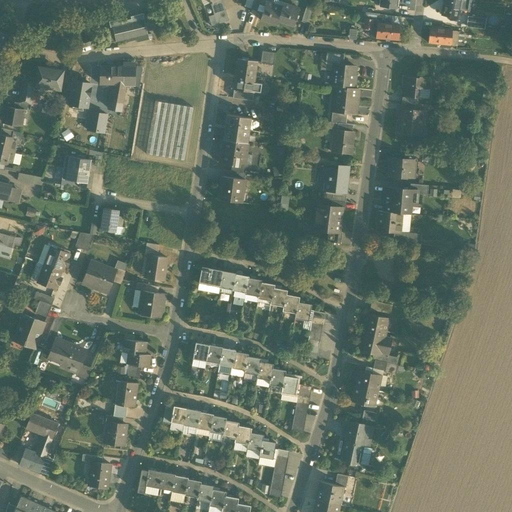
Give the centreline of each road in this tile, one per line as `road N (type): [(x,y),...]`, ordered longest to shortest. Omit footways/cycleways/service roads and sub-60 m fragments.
road 1 (residential): [(385,50),(332,385),(292,511)]
road 2 (residential): [(200,45),(76,58),(16,49)]
road 3 (residential): [(113,511),(171,335)]
road 4 (residential): [(193,212),(218,43)]
road 5 (residential): [(385,50),(267,39),(218,43)]
road 6 (residential): [(171,335),(193,212)]
